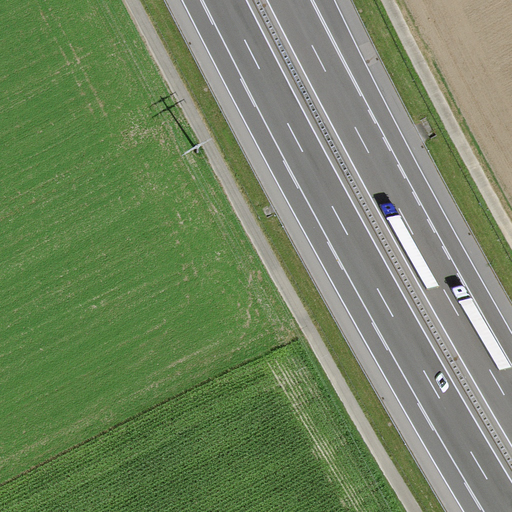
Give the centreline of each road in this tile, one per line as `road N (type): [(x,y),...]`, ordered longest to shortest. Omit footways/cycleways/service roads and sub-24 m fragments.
road 1 (track): [(415,511),(131,0)]
road 2 (motorway): [(511,402),(291,0)]
road 3 (motorway): [(188,0),(292,187),(411,346)]
road 4 (motorway): [(511,361),(325,0)]
road 5 (motorway): [(226,0),(411,346)]
road 6 (track): [(511,237),(388,0)]
road 7 (motorway): [(411,346),(506,511)]
